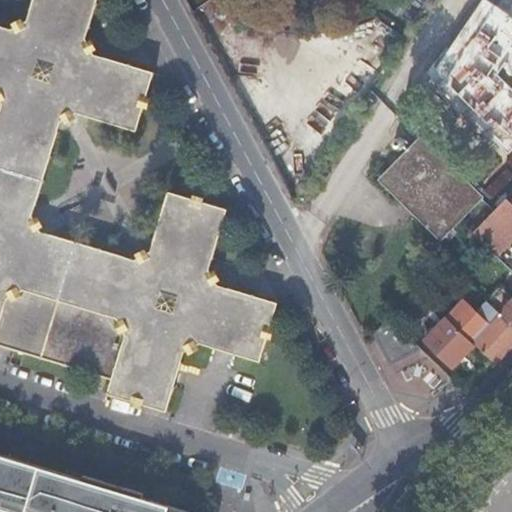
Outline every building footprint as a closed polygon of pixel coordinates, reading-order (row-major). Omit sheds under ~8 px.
[(143,406),(167,413),(185,353),(188,351),(190,355),(200,350),(198,346),(201,344),(261,362),(268,339),(272,340),(276,329),(271,328),(279,303),(219,285),(216,281),(221,279),(216,270),(212,272),(210,269),(228,209),(205,202),(206,198),(195,195),(194,199),(170,192),(152,252),(149,253),(147,249),(137,255),(139,259),(136,260),(43,232),(41,229),(45,227),(42,222),(40,216),(35,219),(34,216),(62,122),(65,120),(68,125),(78,119),(76,115),(79,113),(138,131),(145,107),(149,109),(153,98),(149,96),(156,72),(96,54),(94,51),(98,49),(93,40),(89,42),(88,39),(99,0),(35,0),(29,21),(26,23),(25,19),(14,25),(16,28),(13,30),(0,25),(0,346),(113,380),(108,395),(132,403),(143,406)] [(448,240),(456,232),(450,226),(480,196),(421,140),(414,147),(410,142),(413,138),(403,129),(388,143),(399,153),(402,150),(407,155),(383,179),(440,236),(442,234),(448,240)] [(494,211),(472,233),(495,255),(511,238),(511,201),(507,197),(494,211)] [(511,301),(500,314),(511,325),(511,301)] [(475,345),(495,364),(511,345),(511,325),(500,314),(498,313),(492,307),(481,318),(463,302),(447,318),(451,322),(475,345)] [(388,318),(374,332),(392,365),(420,347),(388,318)] [(452,369),(475,345),(451,322),(447,318),(425,343),(452,369)] [(182,511),(143,500),(144,495),(84,477),(83,481),(0,455),(0,511),(182,511)]
